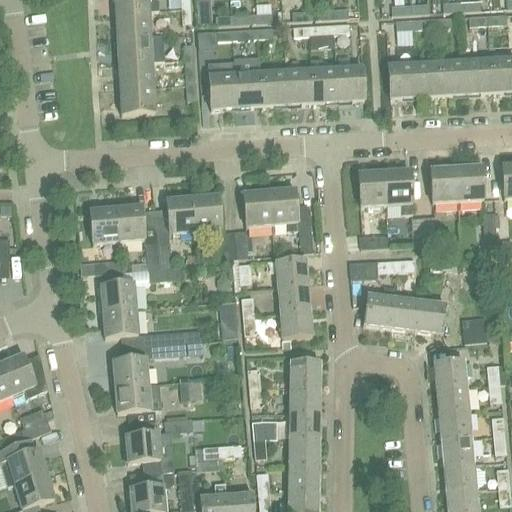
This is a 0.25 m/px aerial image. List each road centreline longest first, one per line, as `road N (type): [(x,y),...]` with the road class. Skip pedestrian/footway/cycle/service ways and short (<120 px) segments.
road 1 (residential): [(31,165),(325,146)]
road 2 (residential): [(347,365),(325,146)]
road 3 (residential): [(100,511),(52,308)]
road 4 (residential): [(420,511),(406,378),(385,356),(347,365)]
road 5 (residential): [(325,146),(511,134)]
road 6 (residential): [(31,165),(10,0)]
road 7 (residential): [(347,365),(339,511)]
road 8 (residential): [(52,308),(31,165)]
